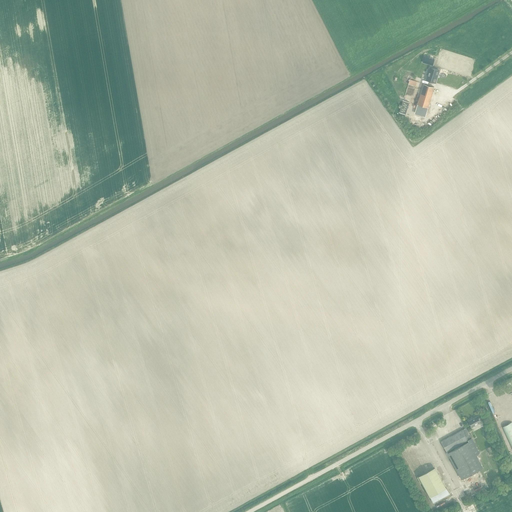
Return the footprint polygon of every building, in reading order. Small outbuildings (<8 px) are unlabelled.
[(426,80),(435,83),(439,71),(432,68),(434,59),(425,57),(423,62),(430,65),(426,80)] [(423,84),(415,112),(426,115),(434,87),(423,84)] [(403,100),(399,112),(405,114),(409,102),(403,100)] [(511,406),(509,399),(498,405),(501,412),(511,407),(511,406)] [(469,421),(472,427),(481,422),(478,416),(469,421)] [(511,423),(502,427),(510,445),(511,444),(511,423)] [(477,456),(480,454),(467,428),(442,442),(447,452),(456,448),(457,448),(448,453),(462,480),(484,469),(477,456)] [(433,502),(448,494),(435,469),(417,478),(421,485),(423,483),(433,502)]
